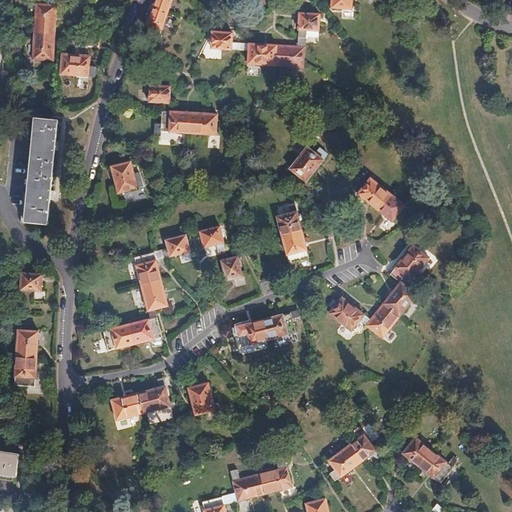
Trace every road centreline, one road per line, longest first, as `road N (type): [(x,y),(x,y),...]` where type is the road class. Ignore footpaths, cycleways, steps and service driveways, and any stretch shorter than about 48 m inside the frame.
road 1 (residential): [(63,383),(67,276),(90,156),(141,0)]
road 2 (residential): [(368,258),(236,309),(162,365),(63,383)]
road 3 (residential): [(76,511),(63,383)]
